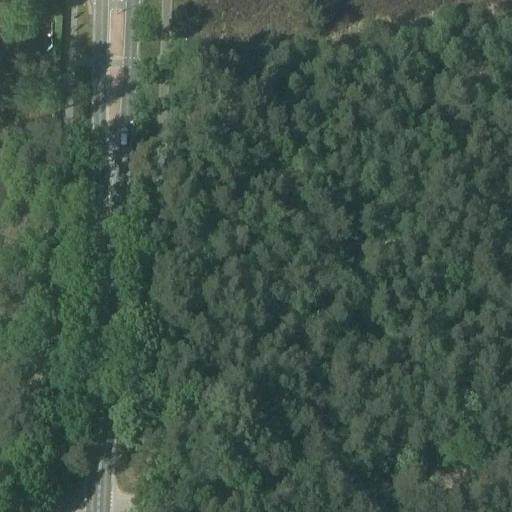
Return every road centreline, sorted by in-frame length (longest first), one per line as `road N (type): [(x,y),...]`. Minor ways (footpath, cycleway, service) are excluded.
road 1 (secondary): [(97,508),(117,0)]
road 2 (track): [(511,474),(159,499)]
